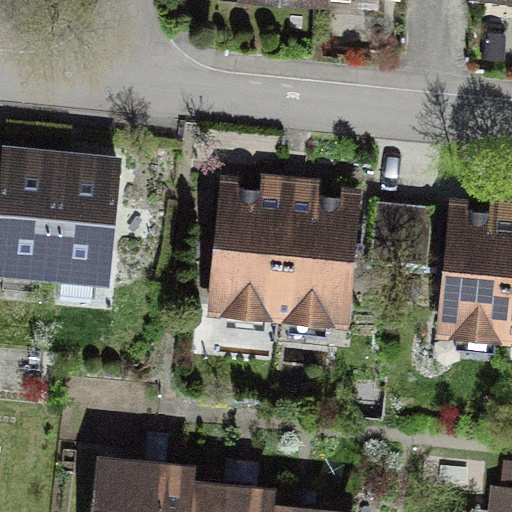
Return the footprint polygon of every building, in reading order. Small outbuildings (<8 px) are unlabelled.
[(0,213),(0,266),(50,272),(62,157),(6,151),(0,213)] [(118,163),(62,157),(50,272),(106,277),(118,163)] [(215,305),(278,311),(289,198),(261,196),(261,188),(226,185),(222,230),(215,230),(213,259),(219,259),(215,305)] [(317,201),(289,198),(278,311),(341,316),(346,272),(352,272),(355,244),(348,243),(353,198),(318,194),(317,201)] [(376,200),(370,260),(398,263),(404,203),(376,200)] [(433,206),(404,203),(398,263),(427,265),(433,206)] [(444,327),(507,333),(511,283),(511,220),(489,218),(490,211),(455,208),(451,253),(444,252),(441,281),(448,281),(444,327)] [(191,471),(105,464),(101,511),(184,511),(187,487),(190,488),(191,471)] [(271,495),(190,488),(187,487),(184,511),(267,511),(268,511),(270,511),(271,495)] [(511,511),(511,490),(497,490),(494,511),(511,511)]
